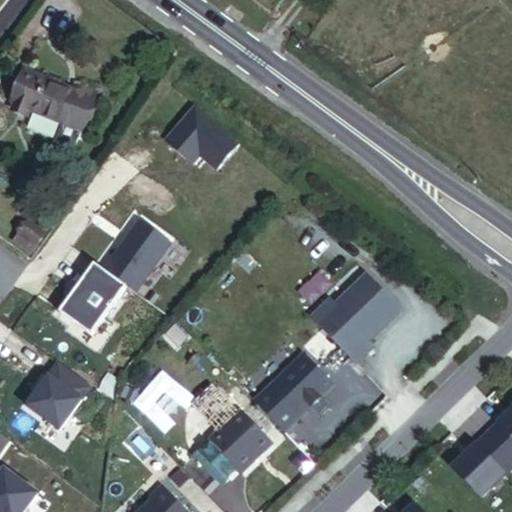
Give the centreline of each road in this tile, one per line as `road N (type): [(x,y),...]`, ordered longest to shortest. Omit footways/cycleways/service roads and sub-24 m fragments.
road 1 (residential): [(327,511),(511,328)]
road 2 (secondary): [(359,135),(175,0)]
road 3 (secondary): [(359,135),(404,190),(511,276)]
road 4 (secondary): [(511,228),(413,156),(359,135)]
